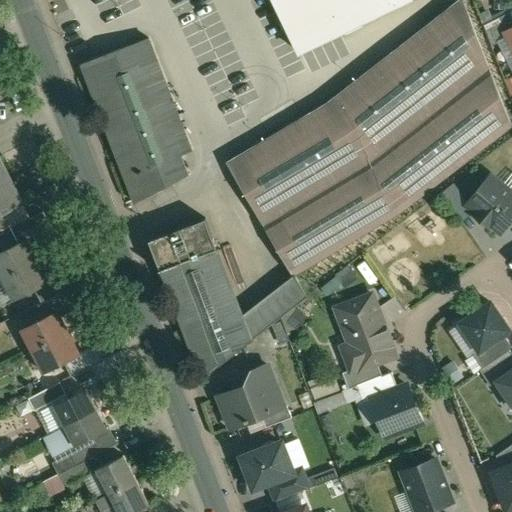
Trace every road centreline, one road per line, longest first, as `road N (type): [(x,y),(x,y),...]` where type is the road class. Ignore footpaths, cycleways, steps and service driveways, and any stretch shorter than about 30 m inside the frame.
road 1 (secondary): [(24,0),(219,511)]
road 2 (residential): [(421,347),(482,511)]
road 3 (residential): [(511,288),(495,275),(479,278),(428,312),(417,329),(421,347)]
